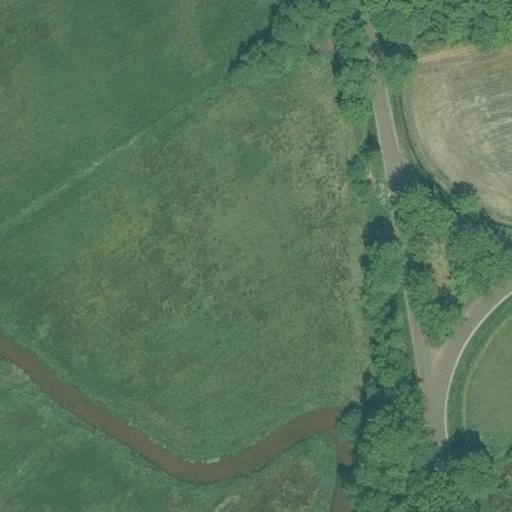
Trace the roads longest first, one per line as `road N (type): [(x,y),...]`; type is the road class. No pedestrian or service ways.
road 1 (tertiary): [(433,412),(394,166)]
road 2 (tertiary): [(394,166),(356,0)]
road 3 (tertiary): [(433,412),(453,353),(511,289)]
road 4 (tertiary): [(511,245),(444,223),(394,166)]
